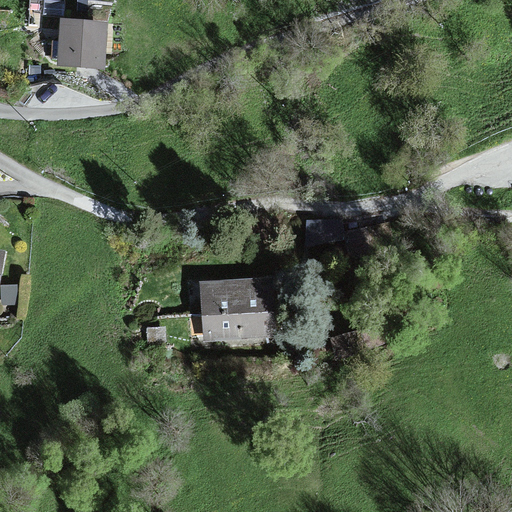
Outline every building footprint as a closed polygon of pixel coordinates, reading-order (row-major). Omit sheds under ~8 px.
[(108,22),(59,19),(56,65),(105,69),(108,22)] [(341,218),(307,221),(306,248),(343,239),(341,218)] [(272,278),(198,282),(201,345),(275,341),(272,278)] [(367,327),(332,338),(338,359),(374,349),(367,327)] [(167,328),(149,330),(150,344),(169,342),(167,328)]
